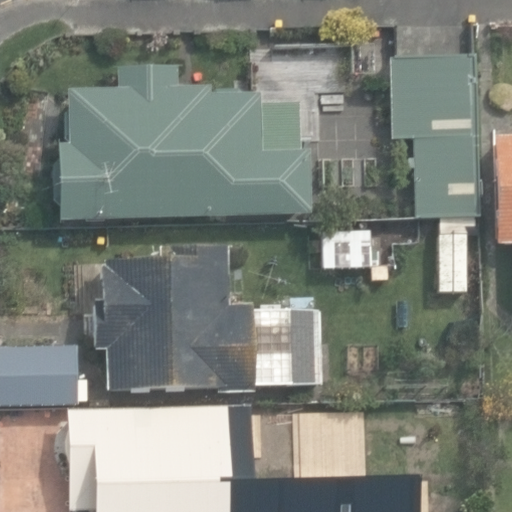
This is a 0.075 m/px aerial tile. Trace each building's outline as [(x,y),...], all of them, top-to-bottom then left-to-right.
[(412,139),(413,218),(478,217),(476,59),(472,59),(396,60),(392,60),(393,139),(412,139)] [(58,142),(60,220),(301,213),(309,213),(308,150),(300,151),(298,102),(261,103),(260,93),(210,94),(210,86),(176,87),(175,68),(114,70),(115,90),(68,91),(69,141),(58,142)] [(364,97),(315,96),(313,159),(362,161),(364,97)] [(511,139),(495,140),(498,244),(511,243),(511,139)] [(323,235),(324,268),(351,267),(350,234),(323,235)] [(467,235),(434,235),(434,294),(467,294),(467,235)] [(226,308),(225,250),(157,251),(157,259),(102,259),(102,268),(96,268),(97,302),(89,302),(90,352),(103,352),(104,396),(251,394),(251,387),(287,386),(286,316),(250,317),(250,308),(226,308)] [(0,349),(0,408),(74,408),(73,349),(0,349)] [(422,406),(422,475),(480,475),(479,406),(422,406)] [(255,416),(255,407),(65,412),(67,511),(90,511),(279,511),(277,415),(255,416)] [(356,511),(356,493),(310,494),(310,511),(356,511)] [(439,511),(439,495),(390,495),(389,511),(439,511)]
